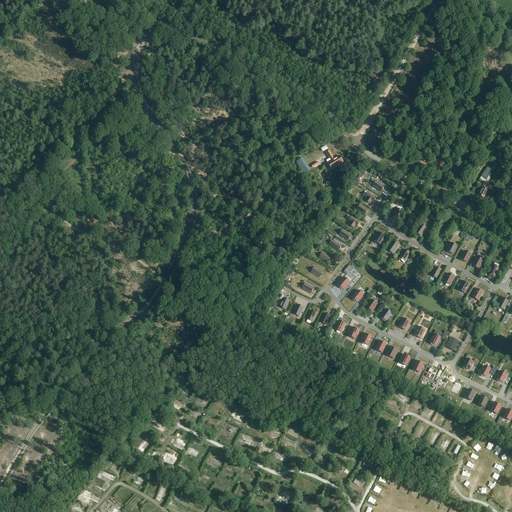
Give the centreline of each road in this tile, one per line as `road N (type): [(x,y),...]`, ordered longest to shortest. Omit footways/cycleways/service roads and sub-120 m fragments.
road 1 (tertiary): [(357,142),(298,91),(119,0)]
road 2 (track): [(164,280),(36,424),(0,484)]
road 3 (tertiary): [(511,227),(387,166),(357,142)]
road 4 (track): [(133,70),(90,143),(38,206)]
road 5 (unclassified): [(357,142),(437,0)]
